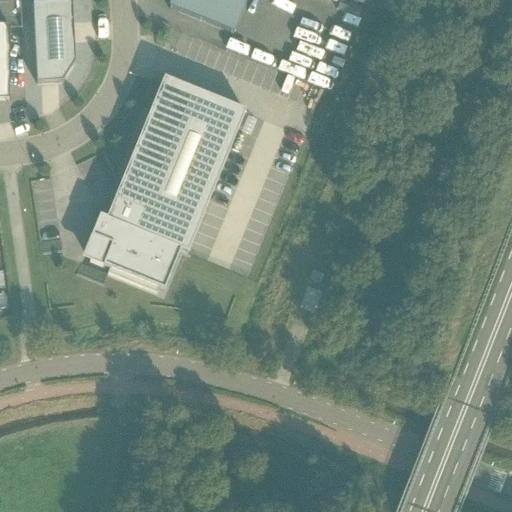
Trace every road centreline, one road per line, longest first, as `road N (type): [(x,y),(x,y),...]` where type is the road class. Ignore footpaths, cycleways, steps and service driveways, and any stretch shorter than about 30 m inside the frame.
road 1 (tertiary): [(511,487),(244,386),(151,368),(71,364),(0,381)]
road 2 (primary): [(423,511),(511,281)]
road 3 (unclassified): [(0,160),(54,151),(89,130),(116,95),(126,56),(123,0)]
